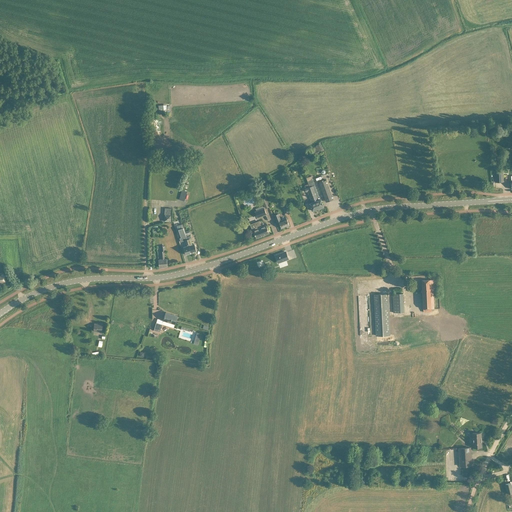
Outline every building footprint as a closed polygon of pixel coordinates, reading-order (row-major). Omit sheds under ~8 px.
[(495,171),(494,171),(494,179),(495,179),(495,181),(503,181),(503,171),(495,171)] [(311,176),(306,178),(309,187),(312,194),(313,194),(318,208),(320,208),(321,208),(323,208),(323,207),(323,206),(321,199),(320,196),(318,196),(314,185),(311,176)] [(326,202),(333,199),(326,179),(319,182),(326,202)] [(312,194),(309,187),(305,188),(306,192),(308,191),(312,202),(309,203),(312,210),(318,208),(313,194),(312,194)] [(257,211),(255,212),(257,217),(266,214),(264,208),(262,205),(255,208),(257,211)] [(281,220),(278,213),(274,215),(277,222),(279,221),(281,228),(289,225),(287,218),(281,220)] [(261,227),(259,221),(254,223),(256,228),(252,229),(253,230),(253,231),(254,233),(255,233),(256,238),(257,237),(258,238),(260,237),(261,236),(269,233),(266,225),(261,227)] [(179,231),(181,237),(180,238),(181,241),(184,240),(185,246),(183,247),(186,254),(191,253),(185,232),(182,224),(183,228),(178,229),(179,231)] [(185,232),(191,253),(197,251),(194,243),(192,244),(190,238),(191,237),(189,231),(185,232)] [(165,259),(164,251),(165,251),(165,246),(161,246),(161,251),(162,259),(158,259),(159,267),(168,266),(167,258),(165,259)] [(286,252),(275,255),(278,262),(279,262),(286,259),(288,259),(286,252)] [(433,285),(430,285),(430,279),(422,280),(423,308),(423,312),(429,311),(429,308),(434,308),(433,285)] [(376,335),(390,335),(388,293),(374,294),(376,335)] [(393,313),(403,313),(402,293),(392,293),(393,313)] [(163,320),(162,324),(174,327),(175,323),(175,324),(176,320),(177,316),(166,312),(164,317),(163,320)] [(156,322),(154,330),(158,331),(158,329),(160,330),(162,324),(156,322)] [(102,333),(103,329),(103,324),(94,323),(94,331),(100,331),(100,333),(102,333)] [(473,447),(482,447),(481,432),(472,433),(473,447)] [(460,466),(466,465),(471,465),(470,447),(459,448),(460,466)]
